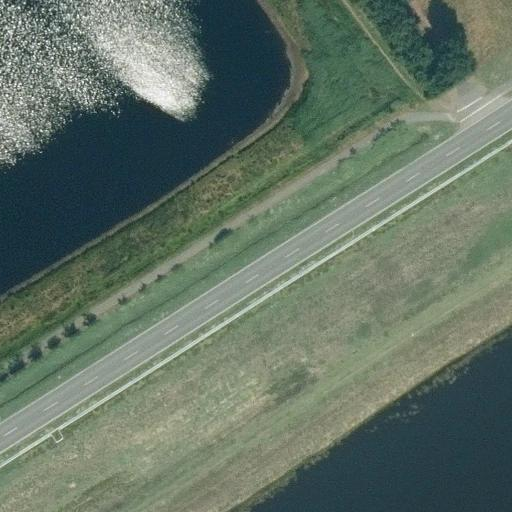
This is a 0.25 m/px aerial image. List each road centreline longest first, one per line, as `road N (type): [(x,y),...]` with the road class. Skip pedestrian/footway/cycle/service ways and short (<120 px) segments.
road 1 (tertiary): [(0,440),(511,114)]
road 2 (track): [(141,511),(511,274)]
